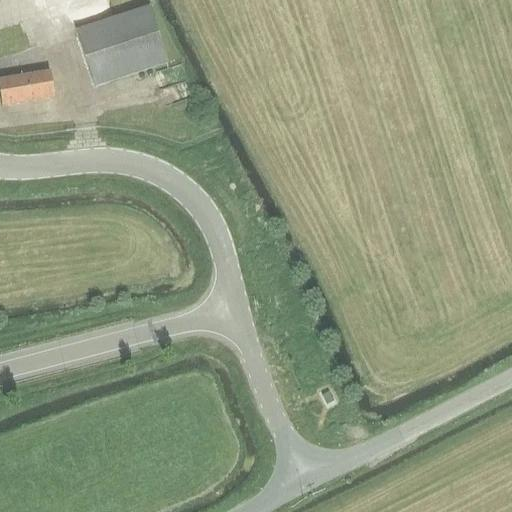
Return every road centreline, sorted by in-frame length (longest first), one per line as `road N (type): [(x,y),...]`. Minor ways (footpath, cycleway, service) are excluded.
road 1 (unclassified): [(237,310),(215,231),(166,177),(106,160),(0,166)]
road 2 (tertiary): [(0,371),(237,310)]
road 3 (tertiary): [(307,482),(511,377)]
road 4 (tertiary): [(307,482),(237,310)]
